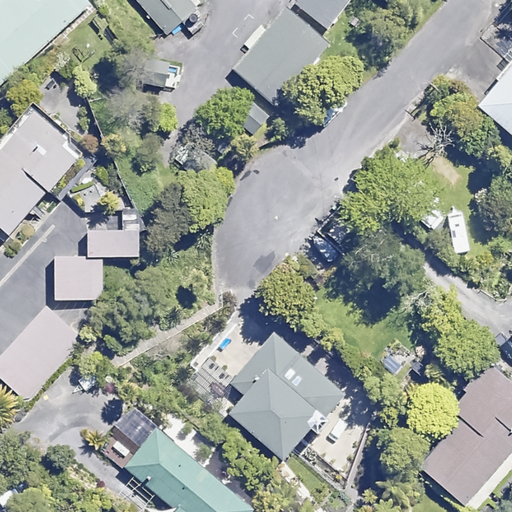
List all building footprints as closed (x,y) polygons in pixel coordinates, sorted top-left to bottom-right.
[(81,0),(0,0),(0,91),(94,15),(81,0)] [(134,0),(167,36),(196,10),(187,0),(134,0)] [(350,0),(291,0),(328,28),(350,0)] [(325,43),(281,8),(232,71),(277,105),(325,43)] [(511,138),(511,54),(470,102),(511,138)] [(0,242),(14,229),(21,236),(102,160),(58,113),(0,165),(0,242)] [(132,237),(79,233),(77,250),(131,254),(132,237)] [(48,253),(43,304),(98,309),(102,258),(48,253)] [(83,339),(43,304),(0,352),(0,385),(23,406),(83,339)] [(337,383),(261,323),(203,396),(280,456),(337,383)] [(418,358),(400,343),(379,370),(397,384),(418,358)] [(446,502),(511,425),(511,387),(481,360),(395,459),(446,502)] [(244,511),(250,505),(151,427),(120,467),(153,493),(138,511),(244,511)]
